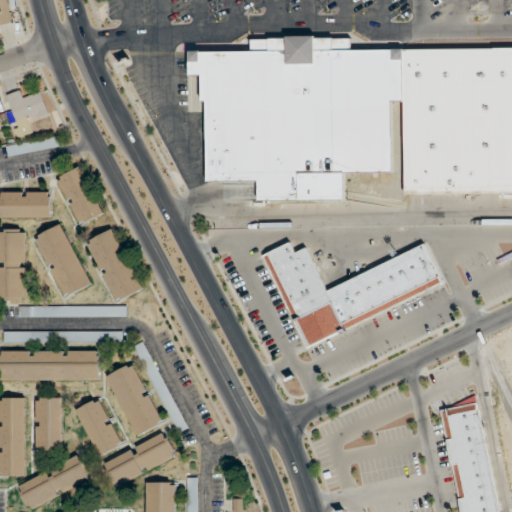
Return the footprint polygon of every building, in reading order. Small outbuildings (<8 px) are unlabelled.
[(511,41),(511,189),(405,191),(401,43),(511,41)] [(204,90),(206,171),(258,171),(257,192),(346,191),(344,165),(394,165),(391,92),(403,92),(401,43),(198,43),(200,53),(188,53),(188,67),(199,65),(204,90)] [(19,138),(34,133),(31,122),(50,116),(42,93),(23,99),(21,91),(5,96),(19,138)] [(61,148),(59,137),(6,145),(8,157),(61,148)] [(104,214),(81,167),(56,179),(80,226),(104,214)] [(0,191),(0,218),(51,219),(51,192),(0,191)] [(62,299),(91,286),(64,224),(35,236),(62,299)] [(114,303),(143,291),(116,228),(88,240),(114,303)] [(0,300),(26,301),(26,229),(0,229),(0,300)] [(265,254),(302,345),(444,288),(427,247),(325,288),(308,248),(295,253),(292,243),(265,254)] [(19,306),(19,318),(127,318),(127,306),(19,306)] [(122,332),(54,332),(54,343),(122,343),(122,332)] [(31,333),(4,333),(4,343),(31,343),(31,333)] [(160,402),(170,397),(144,342),(134,347),(160,402)] [(0,381),(100,381),(100,351),(0,350),(0,381)] [(135,438),(163,426),(136,363),(107,375),(135,438)] [(0,478),(26,478),(26,397),(0,397),(0,478)] [(36,451),(63,451),(63,397),(36,397),(36,451)] [(77,409),(98,458),(123,447),(102,398),(77,409)] [(103,464),(115,489),(179,458),(166,432),(103,464)] [(15,485),(26,510),(93,482),(83,456),(15,485)]
